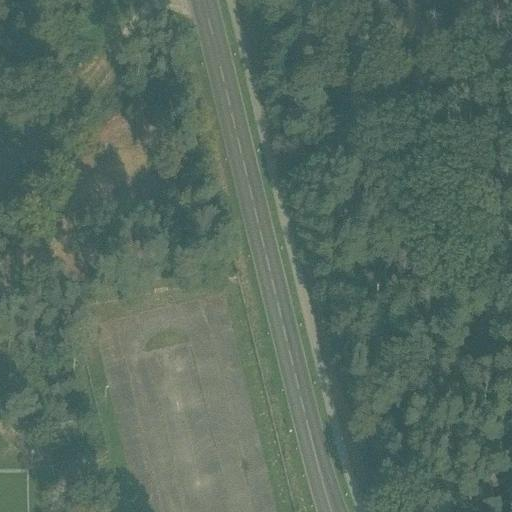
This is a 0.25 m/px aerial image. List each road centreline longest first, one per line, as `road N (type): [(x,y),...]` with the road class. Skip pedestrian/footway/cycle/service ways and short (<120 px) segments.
road 1 (primary): [(201,0),(332,511)]
road 2 (track): [(0,193),(153,0)]
